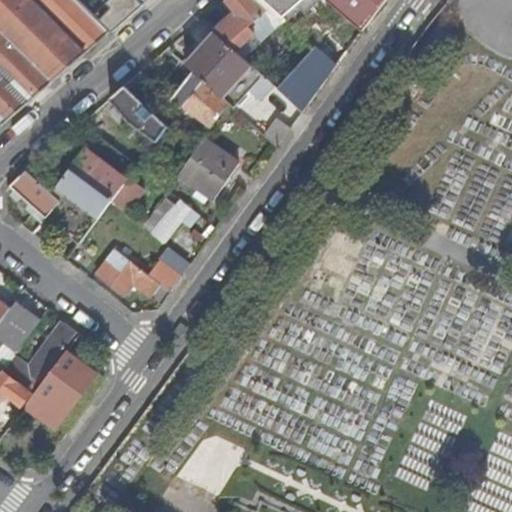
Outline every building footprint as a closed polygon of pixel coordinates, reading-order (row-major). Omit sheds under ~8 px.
[(0,0),(0,120),(4,125),(113,32),(95,15),(80,0),(0,0)] [(110,0),(95,15),(113,32),(145,3),(141,0),(110,0)] [(280,11),(267,0),(229,0),(236,8),(239,11),(216,30),(217,31),(240,52),(247,59),(272,32),(285,17),(280,11)] [(267,0),(280,11),(285,17),(304,0),(267,0)] [(328,0),(365,32),(387,0),(328,0)] [(213,27),(216,30),(239,11),(236,8),(213,27)] [(240,52),(217,31),(187,65),(195,72),(230,103),(229,104),(235,109),(250,92),(261,102),(276,86),(247,59),(240,52)] [(316,45),(282,91),(305,112),(305,113),(339,66),(316,45)] [(162,90),(144,72),(128,85),(145,101),(147,103),(162,90)] [(173,102),(212,129),(229,104),(230,103),(195,72),(185,85),(181,82),(171,94),(176,98),(173,102)] [(161,117),(147,103),(145,101),(139,107),(127,95),(122,90),(120,92),(105,105),(110,109),(140,139),(161,117)] [(276,144),(289,131),(276,117),(263,130),(276,144)] [(240,164),(205,140),(181,175),(216,199),(240,164)] [(113,202),(129,182),(87,150),(59,186),(70,194),(64,203),(47,221),(80,246),(113,202)] [(39,211),(24,227),(35,235),(47,221),(64,203),(53,194),(28,171),(13,187),(39,211)] [(146,189),(131,179),(129,182),(113,202),(129,213),(146,189)] [(70,194),(59,186),(53,194),(64,203),(70,194)] [(175,192),(160,210),(180,224),(183,220),(191,227),(199,216),(191,210),(198,201),(186,192),(182,197),(175,192)] [(157,198),(162,202),(165,197),(160,193),(157,198)] [(157,214),(154,213),(146,225),(144,228),(164,245),(180,224),(160,210),(157,214)] [(169,250),(161,261),(181,276),(189,265),(169,250)] [(100,279),(106,283),(125,256),(120,253),(100,279)] [(150,276),(125,256),(106,283),(129,300),(135,291),(140,295),(143,291),(152,298),(154,296),(161,302),(169,292),(171,294),(183,277),(181,276),(161,261),(150,276)] [(0,325),(13,309),(0,298),(0,325)] [(0,363),(6,368),(17,355),(40,323),(29,315),(33,310),(19,300),(13,309),(0,325),(0,363)] [(32,365),(17,355),(6,368),(35,392),(78,333),(64,323),(32,365)] [(98,374),(69,351),(37,393),(28,405),(58,428),(98,374)] [(32,394),(4,372),(0,377),(0,394),(3,397),(8,391),(15,397),(10,403),(8,406),(17,413),(32,394)] [(8,391),(3,397),(10,403),(15,397),(8,391)]
